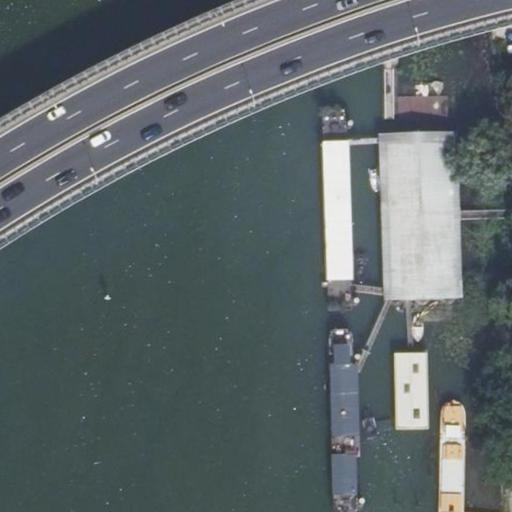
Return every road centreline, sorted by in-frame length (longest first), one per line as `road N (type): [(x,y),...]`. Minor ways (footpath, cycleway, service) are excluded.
road 1 (motorway): [(0,196),(209,90),(469,0)]
road 2 (motorway): [(337,0),(194,58),(0,154)]
